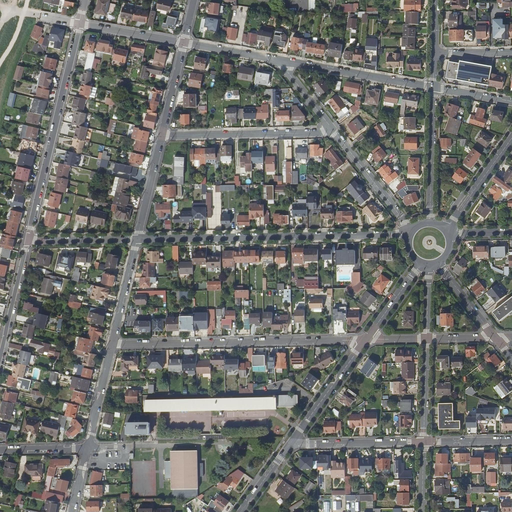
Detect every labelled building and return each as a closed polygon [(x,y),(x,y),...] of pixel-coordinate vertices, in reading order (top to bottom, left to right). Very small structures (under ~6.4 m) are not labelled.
[(77,5),(77,3),(65,0),(63,5),(61,14),(66,15),(67,8),(70,8),(71,7),(73,7),(74,4),(77,5)] [(110,0),(109,0),(99,0),(96,12),(107,14),(107,12),(109,3),(110,0)] [(166,0),(160,0),(158,8),(171,11),(173,2),(166,0)] [(421,11),(421,0),(400,0),(401,9),(405,9),(405,12),(407,12),(412,12),(416,12),(416,11),(421,11)] [(109,3),(107,12),(114,14),(116,4),(109,3)] [(220,4),(210,3),(210,7),(211,7),(210,10),(209,10),(209,14),(219,16),(220,4)] [(126,18),(133,20),(133,19),(136,10),(124,7),(122,15),(127,16),(126,18)] [(136,10),(133,19),(148,21),(149,12),(136,10)] [(407,25),(412,25),(417,25),(418,12),(416,12),(412,12),(407,12),(407,25)] [(171,16),(169,15),(167,23),(164,22),(163,27),(168,28),(169,25),(175,27),(178,15),(172,13),(171,16)] [(208,30),(218,32),(220,19),(207,17),(205,26),(209,27),(208,30)] [(349,19),(348,28),(356,29),(357,21),(349,19)] [(509,38),(511,38),(511,25),(503,25),(503,20),(493,20),(493,28),(493,29),(493,38),(494,38),(494,39),(498,39),(498,38),(503,38),(503,39),(509,39),(509,38)] [(487,26),(486,26),(486,22),(477,22),(477,24),(477,30),(477,39),(481,39),(481,38),(487,37),(490,37),(490,28),(487,28),(487,26)] [(404,37),(415,38),(415,29),(412,29),(412,25),(407,25),(405,25),(404,37)] [(36,26),(31,37),(39,40),(41,35),(42,35),(43,34),(41,33),(43,29),(36,26)] [(228,28),(226,39),(236,41),(238,30),(228,28)] [(283,30),(276,28),(273,46),(285,48),(287,37),(283,30)] [(260,30),(259,40),(267,41),(266,46),(270,47),(272,34),(263,33),(264,31),(260,30)] [(477,30),(458,30),(450,30),(450,41),(464,41),(464,42),(473,42),(473,41),(477,41),(477,39),(477,30)] [(56,41),(54,49),(60,50),(61,42),(66,44),(69,33),(61,31),(59,39),(57,39),(57,41),(56,41)] [(247,35),(244,35),(242,42),(246,42),(246,43),(255,45),(257,34),(250,33),(249,37),(247,37),(247,35)] [(307,52),(315,54),(317,45),(318,38),(314,37),(313,40),(314,40),(313,44),(309,43),(307,50),(307,52)] [(403,50),(404,50),(414,50),(415,38),(404,37),(403,37),(403,50)] [(46,48),(48,48),(50,39),(46,38),(45,40),(41,39),(38,46),(35,45),(33,51),(43,55),(44,52),(40,50),(42,45),(46,46),(46,48)] [(291,49),(302,51),(303,49),(304,40),(293,38),(291,49)] [(110,45),(111,43),(101,40),(99,46),(98,45),(97,50),(112,54),(113,50),(114,46),(110,45)] [(85,71),(91,73),(92,68),(94,63),(94,60),(95,57),(96,54),(93,53),(96,43),(88,42),(86,52),(89,52),(85,71)] [(342,46),(330,44),(328,56),(341,58),(342,46)] [(143,60),(146,48),(133,45),(132,54),(136,54),(135,57),(139,58),(139,59),(143,60)] [(317,45),(315,54),(324,55),(325,46),(317,45)] [(361,61),(362,52),(362,51),(355,49),(353,60),(361,61)] [(113,61),(126,64),(129,52),(122,50),(121,51),(116,50),(113,50),(112,54),(112,56),(114,57),(113,61)] [(154,66),(164,68),(166,69),(168,60),(166,60),(168,53),(158,50),(154,66)] [(365,63),(364,69),(377,71),(377,51),(373,51),(373,65),(365,63)] [(345,59),(353,60),(354,53),(346,52),(345,59)] [(400,67),(403,67),(404,62),(404,59),(404,57),(400,56),(400,54),(393,54),(393,58),(387,58),(387,68),(393,68),(400,68),(400,67)] [(57,60),(47,58),(45,69),(55,71),(57,60)] [(197,58),(195,69),(205,70),(207,60),(197,58)] [(407,60),(406,70),(420,70),(421,60),(407,60)] [(491,74),(491,71),(492,67),(460,61),(459,64),(449,62),(447,72),(446,72),(445,76),(446,76),(446,78),(488,86),(491,74)] [(231,66),(231,64),(227,63),(227,65),(225,65),(224,66),(220,65),(219,72),(231,74),(233,66),(231,66)] [(144,67),(141,79),(147,80),(149,73),(162,76),(164,68),(154,66),(150,65),(150,68),(144,67)] [(240,68),(238,79),(252,82),(254,71),(240,68)] [(42,83),(41,86),(49,88),(50,85),(51,83),(52,83),(53,78),(52,78),(53,74),(43,72),(40,83),(42,83)] [(92,74),(91,73),(85,72),(82,85),(83,85),(89,87),(92,74)] [(190,74),(188,86),(201,88),(203,76),(190,74)] [(257,74),(255,84),(268,86),(270,76),(257,74)] [(491,74),(488,86),(503,89),(505,78),(496,76),(496,75),(491,74)] [(323,80),(315,87),(322,96),(330,89),(323,80)] [(347,82),(345,92),(353,94),(353,92),(359,93),(359,94),(362,95),(363,90),(360,89),(361,85),(347,82)] [(108,83),(106,90),(115,92),(117,93),(118,88),(113,87),(114,85),(108,83)] [(48,99),(50,88),(49,88),(41,86),(38,85),(35,96),(48,99)] [(80,99),(86,100),(89,101),(90,97),(94,99),(97,89),(89,87),(83,85),(80,99)] [(151,94),(149,101),(159,103),(161,95),(162,95),(163,90),(154,88),(153,94),(151,94)] [(369,92),(367,103),(379,105),(381,91),(376,91),(375,93),(369,92)] [(387,93),(386,102),(399,104),(400,95),(387,93)] [(184,95),(184,107),(197,107),(197,95),(184,95)] [(417,108),(419,98),(405,95),(401,114),(404,115),(406,106),(417,108)] [(350,103),(339,96),(332,104),(341,115),(347,108),(347,107),(350,103)] [(72,111),(75,112),(77,112),(82,113),(86,100),(80,99),(75,98),(72,111)] [(31,113),(41,115),(44,116),(47,102),(35,99),(31,113)] [(159,103),(149,101),(146,100),(145,106),(146,108),(149,109),(148,113),(150,113),(149,115),(157,117),(158,112),(157,112),(159,103)] [(298,104),(293,104),(293,121),(306,120),(306,116),(302,117),(302,111),(298,111),(298,104)] [(448,110),(445,117),(450,119),(455,120),(459,108),(448,104),(447,109),(448,110)] [(263,108),(257,108),(257,119),(269,119),(268,105),(262,105),(263,108)] [(240,109),(240,121),(244,121),(245,119),(257,119),(257,108),(240,109)] [(225,109),(225,119),(232,119),(232,123),(237,123),(237,119),(237,109),(225,109)] [(468,115),(466,124),(468,125),(469,124),(484,128),(487,121),(483,119),(485,111),(478,109),(475,117),(468,115)] [(31,113),(29,112),(27,122),(38,125),(41,115),(31,113)] [(74,126),(77,126),(83,128),(86,114),(82,113),(77,112),(74,126)] [(278,112),(278,121),(289,121),(289,112),(278,112)] [(503,114),(493,112),(491,121),(501,123),(503,114)] [(147,115),(144,126),(154,128),(157,117),(147,115)] [(176,116),(176,122),(182,122),(182,124),(189,124),(189,115),(176,116)] [(363,135),(365,133),(362,130),(365,128),(357,118),(348,125),(359,138),(363,135)] [(416,119),(405,118),(405,131),(407,131),(410,131),(416,131),(416,119)] [(461,122),(455,120),(450,119),(447,127),(446,127),(444,132),(456,137),(461,122)] [(378,127),(376,129),(379,132),(378,133),(379,135),(380,134),(383,137),(386,134),(385,132),(388,130),(386,127),(383,124),(381,126),(380,126),(379,126),(378,126),(378,127)] [(36,139),(39,129),(24,125),(20,139),(28,140),(31,141),(32,138),(36,139)] [(85,142),(88,129),(83,128),(77,126),(76,131),(77,132),(75,140),(85,142)] [(149,133),(148,132),(148,131),(140,129),(141,127),(137,126),(133,139),(137,140),(147,143),(149,133)] [(491,142),(481,134),(475,142),(485,150),(491,142)] [(418,139),(406,138),(406,149),(418,150),(418,139)] [(24,154),(31,155),(35,156),(38,143),(31,141),(28,140),(24,154)] [(81,155),(85,142),(75,140),(74,140),(72,147),(75,148),(74,154),(81,155)] [(147,143),(137,140),(134,150),(145,153),(147,143)] [(444,140),(441,140),(441,149),(444,149),(444,150),(447,150),(447,149),(451,149),(451,140),(444,140)] [(222,146),(222,161),(232,161),(232,146),(222,146)] [(318,146),(308,146),(308,149),(308,157),(323,157),(324,149),(318,149),(318,146)] [(206,149),(191,150),(192,162),(195,162),(195,164),(194,165),(194,167),(195,168),(197,168),(197,167),(206,167),(206,159),(206,149)] [(220,149),(206,149),(206,159),(209,159),(210,163),(218,163),(218,161),(220,160),(220,149)] [(308,158),(308,157),(308,149),(303,149),(303,151),(297,151),(296,162),(299,162),(299,158),(308,158)] [(338,170),(345,165),(333,150),(325,156),(334,167),(334,166),(338,170)] [(373,157),(376,160),(377,162),(378,163),(387,156),(382,150),(373,157)] [(473,150),(469,156),(468,156),(476,162),(481,156),(473,150)] [(252,152),(252,157),(252,163),(263,163),(263,151),(259,151),(259,152),(257,152),(252,152)] [(68,152),(65,166),(70,167),(78,169),(81,155),(74,154),(68,152)] [(103,154),(101,160),(109,162),(111,158),(107,157),(107,153),(103,152),(103,154)] [(24,154),(21,153),(19,162),(28,164),(31,155),(24,154)] [(144,156),(133,153),(130,163),(142,166),(144,156)] [(241,157),(241,168),(246,168),(246,172),(253,171),(252,163),(252,157),(252,155),(247,155),(247,157),(245,157),(245,156),(243,156),(242,157),(241,157)] [(476,162),(468,156),(463,163),(471,169),(476,162)] [(176,170),(184,169),(184,158),(174,158),(174,166),(176,166),(176,170)] [(420,159),(410,159),(410,177),(419,177),(420,159)] [(57,178),(58,178),(67,180),(70,167),(65,166),(60,164),(57,178)] [(136,178),(138,169),(116,164),(115,169),(114,172),(118,173),(131,176),(136,178)] [(386,164),(379,170),(387,180),(394,174),(386,164)] [(21,167),(19,167),(16,179),(29,182),(30,176),(28,176),(29,173),(31,173),(32,170),(21,167)] [(174,185),(181,185),(185,185),(184,169),(176,170),(174,170),(174,185)] [(467,175),(459,169),(453,178),(451,181),(458,186),(461,183),(467,175)] [(502,181),(509,186),(511,182),(511,171),(509,169),(506,172),(508,173),(502,181)] [(316,183),(319,185),(321,175),(319,175),(318,180),(313,178),(314,175),(307,176),(307,178),(308,178),(316,183)] [(502,181),(496,177),(493,181),(496,184),(506,191),(508,192),(510,190),(511,192),(511,191),(511,188),(509,186),(502,181)] [(58,178),(55,191),(65,194),(69,181),(67,180),(58,178)] [(112,191),(117,192),(127,194),(130,186),(135,187),(136,182),(120,179),(116,178),(113,189),(112,189),(112,191)] [(13,181),(11,194),(22,196),(25,184),(13,181)] [(392,192),(394,196),(398,192),(407,185),(406,181),(392,192)] [(359,186),(355,182),(347,188),(351,193),(353,192),(358,199),(357,199),(362,206),(369,199),(362,190),(362,189),(362,188),(361,188),(361,187),(360,187),(360,186),(359,186)] [(496,184),(494,187),(493,186),(491,189),(491,190),(490,192),(492,193),(490,196),(496,200),(502,192),(503,193),(506,191),(496,184)] [(174,185),(164,185),(164,198),(181,198),(181,185),(174,185)] [(207,188),(207,186),(207,185),(201,185),(195,185),(195,197),(200,197),(200,193),(203,192),(203,188),(207,188)] [(249,185),(240,186),(240,187),(243,187),(243,190),(245,190),(246,194),(250,194),(249,187),(249,185)] [(407,185),(398,192),(403,199),(405,198),(408,206),(419,203),(416,194),(409,197),(408,195),(406,192),(409,190),(419,190),(419,186),(407,185)] [(286,186),(267,186),(267,201),(279,200),(279,193),(286,193),(286,186)] [(115,197),(113,205),(118,206),(127,208),(131,209),(132,210),(133,206),(128,205),(129,198),(130,195),(127,194),(117,192),(116,197),(115,197)] [(207,207),(193,208),(193,212),(194,219),(212,218),(212,211),(212,209),(212,193),(207,193),(207,207)] [(52,194),(49,206),(51,207),(51,209),(55,210),(56,208),(58,208),(61,196),(52,194)] [(22,209),(22,206),(23,204),(24,198),(16,196),(14,203),(12,203),(11,205),(13,206),(13,207),(22,209)] [(308,204),(308,209),(318,209),(318,197),(308,198),(308,204)] [(102,203),(93,200),(91,207),(100,209),(102,203)] [(378,211),(372,203),(368,206),(364,210),(363,210),(366,213),(367,213),(374,222),(376,222),(378,221),(378,219),(377,218),(382,215),(382,213),(380,210),(378,210),(378,211)] [(257,204),(250,204),(250,216),(255,216),(255,218),(260,217),(264,217),(264,210),(264,205),(257,205),(257,204)] [(308,209),(308,204),(293,204),(293,215),(299,215),(299,216),(302,216),(308,216),(308,209)] [(171,213),(171,205),(159,206),(156,206),(156,213),(159,213),(159,218),(164,218),(164,213),(171,213)] [(490,211),(482,205),(475,214),(483,220),(490,211)] [(127,208),(118,206),(116,215),(119,215),(125,217),(124,219),(129,220),(131,209),(127,208)] [(338,213),(338,222),(353,221),(353,212),(351,212),(351,208),(340,208),(340,213),(338,213)] [(333,209),(321,210),(322,219),(333,219),(333,209)] [(76,221),(87,223),(90,213),(78,210),(76,221)] [(9,221),(18,224),(20,224),(22,214),(9,211),(7,221),(9,221)] [(57,214),(48,212),(44,226),(54,228),(57,214)] [(94,212),(92,222),(104,225),(107,215),(94,212)] [(194,219),(193,212),(182,212),(182,217),(174,217),(174,223),(182,223),(182,222),(189,222),(190,223),(194,223),(194,219)] [(221,215),(221,225),(231,225),(231,215),(221,215)] [(274,215),(274,224),(280,224),(280,225),(285,225),(285,216),(279,216),(279,215),(274,215)] [(250,216),(239,216),(239,225),(243,225),(244,227),(245,227),(245,225),(250,225),(250,216)] [(3,234),(15,237),(18,224),(9,221),(7,230),(3,229),(2,234),(3,234)] [(3,248),(11,250),(12,250),(15,237),(3,234),(2,240),(4,241),(2,248),(3,248)] [(489,257),(489,247),(474,247),(475,258),(489,257)] [(9,259),(11,250),(3,248),(1,257),(9,259)] [(304,258),(304,250),(304,249),(298,249),(298,248),(296,248),(296,249),(293,249),(294,264),(300,264),(300,265),(304,265),(304,261),(304,258)] [(381,248),(381,259),(389,259),(392,259),(392,256),(392,248),(381,248)] [(505,257),(504,248),(495,248),(492,248),(491,248),(491,249),(491,255),(491,257),(492,257),(493,257),(498,257),(498,259),(501,259),(501,257),(505,257)] [(332,264),(332,249),(324,249),(324,269),(328,269),(328,264),(332,264)] [(346,251),(346,262),(355,261),(355,249),(351,249),(351,251),(346,251)] [(364,249),(364,258),(378,258),(377,249),(364,249)] [(304,258),(304,261),(318,261),(318,250),(304,250),(304,258)] [(248,252),(249,263),(260,263),(259,251),(248,252)] [(338,262),(346,262),(346,251),(338,251),(338,262)] [(154,263),(163,263),(163,260),(159,260),(159,252),(147,252),(148,259),(146,259),(146,264),(154,263)] [(235,254),(235,252),(224,252),(224,268),(235,268),(235,264),(235,254)] [(235,254),(235,264),(249,264),(249,263),(248,252),(243,252),(243,254),(235,254)] [(274,252),(262,252),(262,263),(263,267),(274,267),(274,262),(274,252)] [(276,252),(277,264),(286,264),(286,252),(276,252)] [(76,263),(89,265),(91,256),(78,254),(76,263)] [(193,254),(193,263),(193,265),(207,265),(207,258),(207,254),(193,254)] [(38,255),(36,265),(49,268),(51,259),(48,258),(48,257),(38,255)] [(60,255),(58,266),(66,268),(67,269),(71,270),(74,257),(69,256),(68,258),(65,258),(65,256),(60,255)] [(109,255),(107,267),(116,269),(119,257),(109,255)] [(470,260),(463,257),(459,262),(459,261),(457,262),(456,263),(456,264),(458,265),(453,271),(459,275),(470,260)] [(212,258),(207,258),(207,265),(207,268),(216,268),(221,268),(221,258),(215,258),(212,259),(212,258)] [(146,264),(144,264),(144,270),(143,270),(143,278),(154,278),(154,263),(146,264)] [(193,263),(179,263),(179,274),(193,274),(193,265),(193,263)] [(71,281),(72,282),(78,283),(80,274),(78,274),(79,269),(74,268),(71,281)] [(347,288),(347,292),(361,281),(361,268),(355,268),(355,284),(347,288)] [(57,278),(52,277),(49,276),(46,275),(45,279),(44,279),(41,294),(51,296),(52,292),(60,294),(62,284),(56,282),(57,278)] [(115,278),(106,275),(104,275),(102,285),(113,287),(115,278)] [(385,285),(389,279),(382,275),(374,286),(375,287),(373,289),(381,295),(384,291),(383,290),(386,286),(385,285)] [(143,278),(141,278),(141,288),(151,288),(151,283),(157,283),(157,278),(154,278),(143,278)] [(486,290),(477,278),(469,284),(472,288),(474,287),(480,294),(486,290)] [(305,287),(305,289),(319,289),(319,281),(305,282),(305,287)] [(361,281),(347,292),(347,294),(351,297),(354,296),(352,294),(356,290),(358,292),(361,289),(360,287),(361,286),(364,290),(368,286),(361,281)] [(208,283),(208,291),(211,291),(211,287),(218,287),(218,283),(208,283)] [(507,295),(499,283),(487,291),(496,303),(507,295)] [(93,286),(90,299),(102,302),(104,295),(106,295),(107,290),(93,286)] [(243,290),(235,291),(235,297),(235,305),(240,305),(240,297),(249,297),(249,290),(243,290)] [(166,296),(166,291),(137,292),(137,296),(136,296),(137,306),(147,305),(146,296),(148,296),(166,296)] [(368,292),(362,301),(370,307),(377,298),(368,292)] [(69,303),(68,308),(79,311),(81,305),(75,303),(77,297),(71,295),(69,303)] [(511,297),(493,312),(500,321),(510,313),(511,314),(511,313),(511,297)] [(310,299),(310,308),(322,308),(322,298),(310,299)] [(26,303),(24,311),(36,314),(39,314),(40,310),(33,308),(34,304),(26,303)] [(226,319),(222,319),(222,328),(231,328),(231,318),(232,318),(232,311),(226,311),(226,319)] [(405,311),(405,325),(414,325),(414,311),(405,311)] [(295,322),(305,322),(305,312),(295,313),(295,316),(294,316),(294,321),(295,321),(295,322)] [(347,312),(347,324),(352,324),(352,323),(360,323),(359,312),(347,312)] [(96,314),(91,313),(89,318),(93,319),(92,323),(103,326),(105,317),(104,316),(96,314)] [(263,313),(264,327),(273,326),(273,320),(273,313),(263,313)] [(34,322),(33,326),(35,327),(36,327),(40,328),(40,329),(44,330),(48,317),(39,314),(36,314),(35,318),(36,319),(35,322),(34,322)] [(260,314),(249,314),(250,323),(256,323),(256,326),(260,326),(260,314)] [(442,325),(454,325),(454,314),(442,314),(442,325)] [(180,318),(180,331),(194,331),(194,324),(194,317),(180,317),(180,318)] [(166,319),(167,331),(180,331),(180,318),(166,319)] [(57,321),(49,319),(48,324),(50,324),(54,325),(53,329),(50,328),(49,332),(55,333),(56,329),(58,329),(59,327),(57,326),(57,325),(56,325),(57,321)] [(194,324),(194,331),(194,332),(194,333),(207,333),(207,320),(204,319),(204,324),(194,324)] [(154,321),(154,331),(163,331),(163,320),(154,321)] [(273,320),(273,326),(273,330),(282,330),(282,327),(282,320),(281,320),(273,320)] [(150,331),(150,322),(140,322),(135,322),(135,333),(151,333),(150,331)] [(333,322),(333,330),(344,330),(344,324),(336,325),(336,322),(333,322)] [(22,338),(31,340),(35,327),(33,326),(26,325),(22,338)] [(88,340),(93,341),(97,342),(99,336),(101,337),(103,331),(91,328),(88,340)] [(78,343),(76,351),(89,354),(91,346),(92,347),(93,341),(88,340),(79,338),(78,343)] [(47,358),(54,359),(56,351),(49,350),(50,346),(43,344),(42,344),(41,344),(40,347),(39,351),(38,354),(47,356),(47,358)] [(475,346),(467,346),(467,356),(475,356),(475,353),(477,353),(477,351),(475,352),(475,346)] [(398,355),(398,360),(413,360),(412,350),(405,350),(405,349),(396,349),(396,355),(398,355)] [(76,351),(75,351),(74,355),(88,358),(86,367),(93,369),(96,356),(89,354),(76,351)] [(314,360),(314,365),(320,369),(327,365),(326,364),(334,360),(330,351),(327,353),(326,353),(314,360)] [(31,354),(21,352),(18,365),(26,367),(28,367),(31,354)] [(276,354),(277,369),(286,368),(286,354),(283,354),(283,352),(280,352),(280,354),(276,354)] [(489,352),(483,356),(486,360),(492,356),(489,352)] [(302,353),(291,353),(292,364),(302,364),(302,353)] [(502,363),(495,354),(478,366),(478,367),(482,371),(492,364),(495,369),(500,366),(499,365),(502,363)] [(211,357),(211,361),(211,365),(225,364),(225,360),(225,355),(220,355),(220,356),(211,357)] [(156,358),(156,356),(148,356),(148,368),(163,367),(163,358),(156,358)] [(253,356),(253,360),(253,367),(253,371),(259,371),(259,367),(265,366),(265,356),(253,356)] [(122,362),(122,370),(129,370),(129,366),(138,366),(138,358),(134,358),(134,357),(123,357),(123,362),(122,362)] [(450,367),(450,357),(439,357),(439,362),(443,362),(443,367),(450,367)] [(183,360),(183,371),(197,370),(197,362),(197,359),(188,359),(187,358),(183,358),(183,360)] [(462,358),(454,358),(454,366),(462,366),(462,358)] [(239,359),(225,360),(225,364),(225,370),(239,369),(239,363),(239,359)] [(369,359),(361,371),(369,377),(378,365),(369,359)] [(169,360),(169,372),(183,371),(183,360),(169,360)] [(197,362),(197,370),(197,374),(211,374),(211,365),(211,361),(197,362)] [(239,369),(239,377),(247,377),(247,368),(250,368),(250,363),(249,362),(247,362),(246,363),(246,364),(241,364),(241,363),(239,363),(239,369)] [(403,381),(405,381),(414,381),(414,362),(403,363),(403,381)] [(26,367),(18,365),(14,364),(12,370),(14,370),(12,377),(18,378),(23,380),(26,367)] [(84,370),(82,377),(91,379),(93,372),(84,370)] [(310,372),(302,383),(311,389),(319,378),(310,372)] [(18,378),(12,377),(9,376),(7,386),(15,388),(18,378)] [(240,385),(240,394),(254,394),(253,389),(253,376),(251,376),(251,382),(252,382),(252,387),(248,387),(248,386),(247,385),(246,385),(245,386),(245,387),(242,387),(242,385),(240,385)] [(76,389),(76,392),(86,394),(89,381),(73,378),(71,387),(76,389)] [(506,378),(494,387),(502,398),(511,390),(511,385),(511,384),(511,383),(511,381),(510,379),(508,381),(506,378)] [(405,381),(403,381),(394,381),(395,394),(406,393),(406,388),(405,388),(405,381)] [(445,384),(445,383),(438,383),(438,387),(437,387),(436,389),(438,389),(438,394),(445,394),(445,384)] [(357,395),(349,389),(347,391),(341,400),(344,402),(346,404),(349,406),(353,401),(354,402),(356,399),(355,398),(356,398),(355,397),(357,395)] [(126,393),(126,405),(137,405),(137,397),(140,397),(140,393),(134,393),(134,391),(132,391),(132,393),(126,393)] [(3,402),(18,405),(19,403),(15,403),(17,395),(5,392),(3,402)] [(85,405),(87,394),(86,394),(76,392),(73,402),(85,405)] [(145,402),(145,413),(276,410),(277,408),(298,407),(297,396),(275,396),(274,396),(274,398),(145,402)] [(13,405),(3,402),(0,415),(1,415),(0,419),(10,421),(13,405)] [(401,406),(401,411),(411,411),(412,402),(401,402),(399,402),(399,406),(401,406)] [(454,403),(439,403),(439,429),(461,429),(461,420),(454,420),(454,403)] [(65,417),(67,417),(75,419),(78,406),(69,404),(65,417)] [(334,409),(332,412),(340,418),(342,415),(334,409)] [(484,419),(484,410),(478,410),(478,421),(488,421),(488,419),(484,419)] [(496,410),(484,410),(484,419),(488,419),(488,421),(491,421),(491,419),(496,419),(496,415),(497,415),(497,411),(496,411),(496,410)] [(115,413),(108,413),(108,414),(106,414),(103,424),(111,426),(115,413)] [(350,416),(350,427),(355,427),(355,426),(366,426),(365,413),(361,413),(361,415),(350,416)] [(365,413),(366,426),(372,426),(372,424),(378,424),(377,413),(365,413)] [(412,414),(399,415),(400,427),(411,427),(411,419),(412,419),(412,414)] [(511,418),(503,419),(503,430),(511,429),(511,418)] [(37,435),(40,422),(26,419),(23,432),(28,433),(28,431),(33,432),(32,434),(37,435)] [(74,427),(65,434),(69,440),(72,438),(73,439),(79,433),(82,427),(77,421),(73,420),(70,426),(74,427)] [(53,436),(57,437),(60,427),(60,425),(58,425),(44,421),(41,432),(53,435),(53,436)] [(342,430),(341,422),(335,422),(324,422),(325,433),(336,432),(336,430),(342,430)] [(126,424),(126,435),(149,434),(149,423),(126,424)] [(203,465),(198,465),(197,452),(171,453),(171,463),(164,463),(165,481),(171,481),(172,499),(195,499),(197,497),(197,478),(203,478),(203,465)] [(495,453),(484,453),(485,465),(495,465),(495,453)] [(450,472),(451,467),(451,465),(451,463),(448,463),(448,454),(437,454),(437,464),(436,464),(436,476),(444,476),(444,472),(450,472)] [(331,467),(331,460),(331,455),(317,455),(317,467),(331,467)] [(507,458),(502,458),(502,472),(511,472),(511,457),(507,457),(507,458)] [(301,460),(302,469),(312,469),(312,458),(307,458),(307,460),(301,460)] [(471,458),(471,462),(471,471),(476,471),(482,471),(482,458),(471,458)] [(359,471),(359,467),(359,461),(358,459),(349,459),(349,462),(347,462),(348,468),(349,468),(352,468),(352,471),(359,471)] [(378,469),(390,469),(390,459),(376,459),(377,465),(378,465),(378,469)] [(51,460),(47,476),(50,477),(53,477),(55,468),(54,468),(55,466),(69,465),(69,460),(51,460)] [(335,477),(345,476),(345,463),(341,463),(341,462),(336,462),(336,460),(331,460),(331,467),(331,475),(335,475),(335,477)] [(394,460),(394,478),(399,478),(399,473),(402,473),(402,471),(404,471),(404,464),(402,464),(402,460),(394,460)] [(359,461),(359,467),(361,467),(361,469),(364,469),(364,472),(369,472),(369,466),(371,466),(371,461),(359,461)] [(7,463),(3,476),(13,478),(16,465),(7,463)] [(42,466),(26,467),(26,478),(27,478),(27,483),(41,483),(41,478),(42,478),(42,466)] [(238,470),(230,475),(224,484),(220,483),(217,487),(224,492),(230,483),(235,487),(244,474),(238,470)] [(284,481),(293,487),(301,476),(292,470),(284,481)] [(92,484),(91,486),(98,486),(98,483),(96,482),(97,479),(100,480),(102,474),(93,471),(90,484),(92,484)] [(487,484),(497,484),(496,471),(487,472),(487,484)] [(59,478),(54,476),(50,487),(56,488),(59,478)] [(284,481),(284,480),(279,487),(280,488),(277,492),(286,498),(294,488),(293,487),(284,481)] [(411,480),(388,480),(388,485),(401,485),(401,491),(409,491),(409,486),(411,486),(411,480)] [(58,481),(57,490),(67,492),(69,482),(64,481),(64,482),(58,481)] [(444,481),(435,481),(435,491),(436,491),(437,495),(449,495),(448,481),(444,481)] [(315,486),(309,482),(307,485),(305,484),(304,486),(305,487),(303,491),(307,494),(311,488),(314,490),(316,487),(315,486)] [(91,486),(90,486),(91,496),(102,496),(102,485),(98,486),(91,486)] [(43,491),(42,499),(47,500),(58,503),(62,503),(64,496),(46,492),(43,491)] [(409,492),(398,493),(399,504),(410,504),(409,492)] [(214,504),(213,506),(217,509),(219,507),(222,510),(228,502),(219,496),(213,504),(214,504)] [(303,499),(289,508),(289,511),(304,502),(303,499)] [(45,511),(56,511),(58,503),(47,500),(45,511)] [(87,503),(87,511),(98,511),(99,503),(87,503)]
